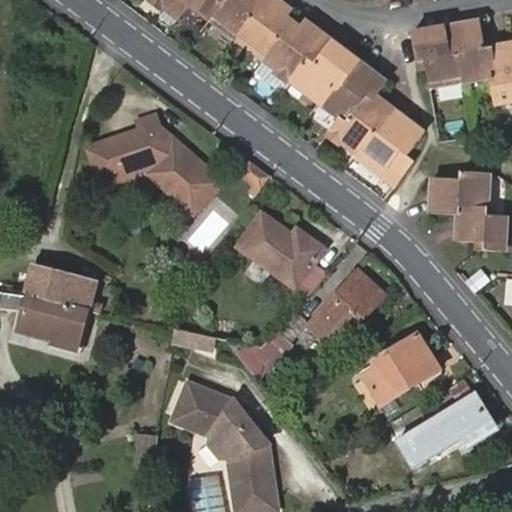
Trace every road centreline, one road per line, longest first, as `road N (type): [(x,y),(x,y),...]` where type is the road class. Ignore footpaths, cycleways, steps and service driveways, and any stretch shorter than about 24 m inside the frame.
road 1 (tertiary): [(74,0),(404,249),(511,378)]
road 2 (residential): [(314,0),(345,19),(367,20),(486,0)]
road 3 (residential): [(511,483),(392,511)]
